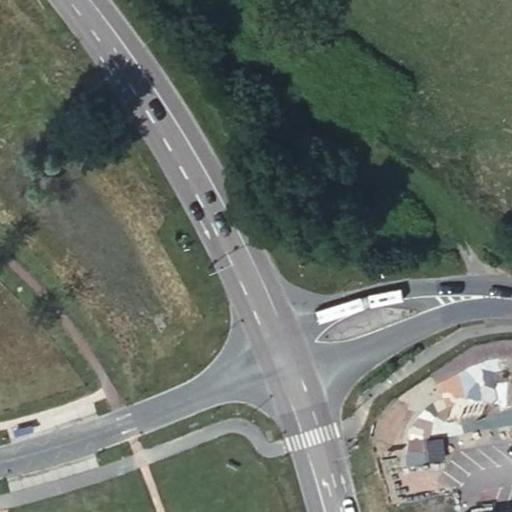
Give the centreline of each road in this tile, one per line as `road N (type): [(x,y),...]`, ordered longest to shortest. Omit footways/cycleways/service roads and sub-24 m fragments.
road 1 (secondary): [(79,0),(182,150),(282,355)]
road 2 (residential): [(282,355),(89,436),(0,460)]
road 3 (residential): [(511,298),(447,299),(392,312),(282,355)]
road 4 (secondary): [(282,355),(331,511)]
